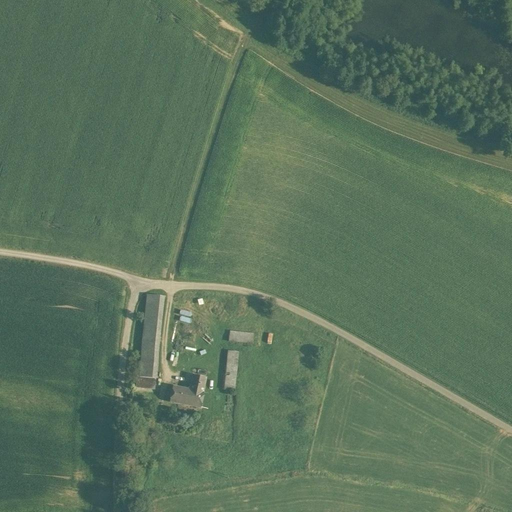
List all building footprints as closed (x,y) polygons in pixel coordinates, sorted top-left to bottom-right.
[(163,297),(148,295),(141,358),(157,360),(163,297)] [(189,323),(192,313),(180,309),(178,320),(189,323)] [(253,334),(230,332),(228,342),(252,344),(253,334)] [(157,360),(141,358),(140,377),(156,378),(158,360),(157,360)] [(237,365),(226,364),(223,390),(234,391),(237,365)] [(206,378),(192,375),(189,389),(173,386),(170,402),(200,408),(204,393),(203,393),(206,378)] [(140,377),(137,376),(136,388),(154,390),(156,378),(140,377)]
